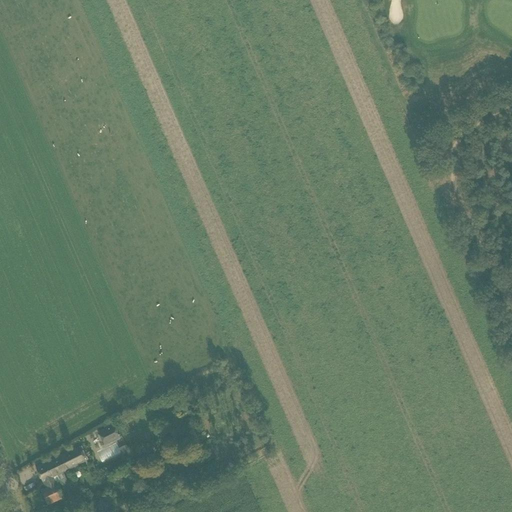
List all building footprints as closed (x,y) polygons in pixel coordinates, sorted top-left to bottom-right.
[(120,437),(114,424),(98,432),(105,445),(120,437)] [(188,436),(178,441),(181,447),(191,442),(188,436)] [(136,443),(128,447),(131,454),(139,450),(136,443)] [(43,480),(52,476),(57,473),(88,459),(82,446),(46,464),(37,467),(43,480)] [(209,450),(201,455),(205,462),(213,457),(209,450)] [(47,488),(41,490),(47,504),(57,500),(63,497),(55,482),(61,479),(57,473),(52,476),(43,480),(43,481),(44,481),(47,488)] [(129,477),(125,485),(130,488),(135,479),(129,477)] [(96,511),(89,499),(83,503),(88,511),(96,511)]
